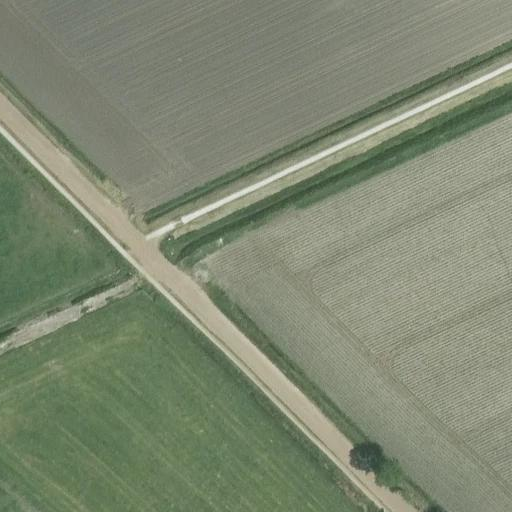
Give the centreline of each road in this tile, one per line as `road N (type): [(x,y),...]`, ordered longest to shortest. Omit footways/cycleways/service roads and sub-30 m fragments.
road 1 (track): [(160,270),(405,511)]
road 2 (track): [(0,110),(135,244)]
road 3 (track): [(148,277),(0,347)]
